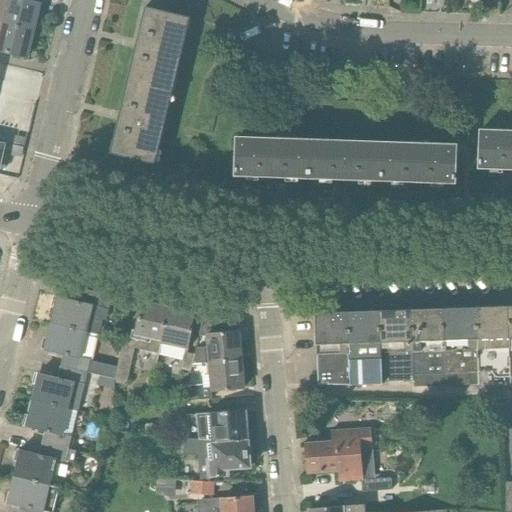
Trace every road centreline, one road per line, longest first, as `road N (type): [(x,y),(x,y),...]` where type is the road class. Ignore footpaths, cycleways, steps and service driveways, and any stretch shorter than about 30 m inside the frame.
road 1 (residential): [(511,40),(335,37),(246,0)]
road 2 (residential): [(285,511),(266,266)]
road 3 (residential): [(511,260),(266,266)]
road 4 (residential): [(266,266),(33,224)]
road 5 (residential): [(33,224),(88,0)]
road 6 (residential): [(0,362),(33,224)]
